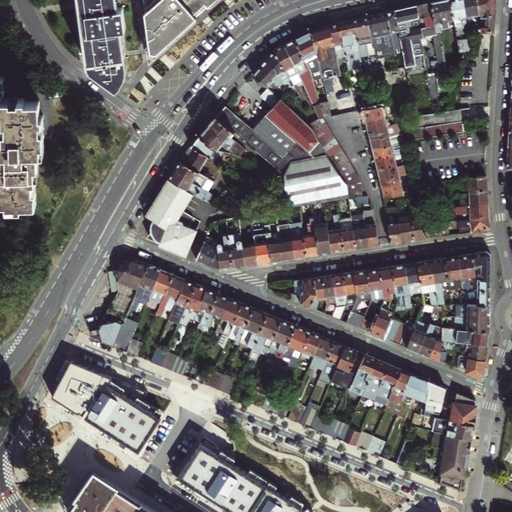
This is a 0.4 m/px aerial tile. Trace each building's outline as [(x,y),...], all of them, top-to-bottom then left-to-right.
[(88,62),(91,62),(125,57),(125,55),(121,29),(125,28),(122,7),(117,7),(116,0),(78,0),(86,50),(88,62)] [(143,0),(151,51),(152,55),(190,21),(212,1),(213,0),(143,0)] [(441,34),(440,26),(454,24),(449,0),(442,0),(440,0),(431,3),(437,34),(441,34)] [(449,0),(454,24),(459,50),(470,50),(470,39),(470,28),(465,0),(449,0)] [(465,0),(470,28),(480,30),(482,30),(481,20),(478,0),(465,0)] [(478,0),(481,20),(484,20),(484,12),(487,5),(487,0),(478,0)] [(484,12),(484,20),(495,20),(495,0),(487,0),(487,5),(484,12)] [(447,70),(441,34),(437,34),(431,3),(423,4),(416,6),(422,37),(421,37),(422,47),(427,46),(426,36),(433,35),(440,73),(447,72),(447,70)] [(414,57),(424,55),(422,47),(421,37),(422,37),(416,6),(411,7),(402,9),(395,10),(403,53),(406,67),(416,65),(414,57)] [(395,54),(403,53),(395,10),(391,11),(387,12),(394,46),(395,54)] [(382,13),(377,14),(387,67),(388,71),(398,68),(397,60),(390,62),(387,48),(394,46),(387,12),(382,13)] [(387,67),(377,14),(373,15),(367,17),(373,50),(375,49),(381,86),(385,85),(382,68),(387,67)] [(367,51),(373,50),(367,17),(359,18),(352,20),(354,32),(355,31),(358,44),(356,44),(358,59),(368,57),(367,51)] [(344,22),(338,23),(344,55),(346,55),(347,61),(345,62),(346,63),(351,88),(357,87),(353,65),(358,65),(358,67),(361,67),(360,64),(359,64),(358,59),(356,44),(358,44),(355,31),(354,32),(352,20),(344,22)] [(484,20),(481,20),(482,30),(486,30),(486,32),(490,32),(490,31),(494,31),(494,25),(495,20),(484,20)] [(344,55),(338,23),(334,24),(330,25),(337,59),(338,64),(342,64),(346,63),(345,62),(347,61),(346,55),(344,55)] [(320,29),(311,32),(322,79),(325,91),(333,89),(330,76),(340,74),(338,64),(337,59),(330,25),(320,29)] [(302,36),(295,39),(310,79),(313,78),(314,81),(322,79),(311,32),(302,36)] [(290,42),(285,44),(301,79),(312,103),(319,101),(310,79),(295,39),(290,42)] [(280,47),(275,49),(289,77),(290,77),(291,78),(298,89),(300,88),(296,82),(301,79),(285,44),(280,47)] [(268,57),(277,74),(283,84),(291,78),(290,77),(289,77),(275,49),(272,53),(268,57)] [(91,62),(88,62),(88,68),(116,89),(120,85),(124,79),(126,71),(126,66),(125,57),(91,62)] [(252,74),(267,88),(273,80),(279,87),(283,84),(277,74),(268,57),(261,65),(252,74)] [(0,106),(2,107),(2,123),(5,123),(5,130),(3,130),(3,138),(0,138),(0,201),(6,202),(6,205),(6,208),(15,208),(21,208),(21,205),(36,204),(36,189),(35,181),(35,175),(39,175),(38,166),(38,152),(45,152),(43,115),(40,115),(40,101),(25,100),(25,97),(2,98),(2,91),(5,91),(4,77),(0,76),(0,106)] [(265,115),(252,130),(224,107),(217,115),(231,127),(233,129),(285,173),(286,178),(289,206),(348,197),(347,191),(346,184),(342,178),(338,172),(335,167),(332,161),(328,155),(325,149),(322,143),(319,137),(316,131),(314,128),(306,122),(294,111),(288,106),(280,98),(265,115)] [(324,115),(330,114),(327,100),(319,101),(324,115)] [(319,101),(312,103),(318,117),(321,116),(324,115),(319,101)] [(363,113),(364,118),(385,116),(391,116),(392,125),(396,125),(395,118),(395,116),(388,105),(362,108),(363,113)] [(413,116),(415,126),(463,119),(463,115),(462,109),(413,116)] [(209,124),(200,135),(212,145),(228,151),(230,152),(232,147),(232,145),(221,139),(228,131),(231,127),(217,115),(209,124)] [(347,191),(348,197),(350,197),(355,197),(363,196),(362,184),(358,177),(321,116),(318,117),(312,119),(306,122),(314,128),(316,131),(319,137),(322,143),(325,149),(328,155),(332,161),(335,167),(338,172),(342,178),(346,184),(347,191)] [(385,116),(364,118),(365,123),(366,127),(386,125),(385,116)] [(463,119),(415,126),(416,138),(451,132),(465,130),(464,125),(463,119)] [(396,125),(392,125),(386,125),(366,127),(367,133),(369,138),(403,135),(401,129),(399,124),(396,125)] [(228,135),(230,133),(228,131),(221,139),(232,145),(232,147),(244,152),(246,149),(228,140),(231,138),(228,135)] [(209,154),(216,158),(221,152),(224,155),(228,151),(212,145),(200,135),(196,139),(191,145),(209,154)] [(370,143),(371,147),(392,145),(403,145),(403,148),(407,147),(405,140),(403,135),(369,138),(370,143)] [(169,178),(193,192),(210,202),(213,199),(212,196),(210,195),(211,193),(207,189),(213,180),(198,169),(209,154),(191,145),(180,161),(169,178)] [(372,153),(373,156),(400,154),(404,154),(403,151),(408,151),(407,147),(403,148),(403,145),(392,145),(371,147),(372,153)] [(244,152),(232,147),(230,152),(241,155),(244,152)] [(401,164),(375,166),(377,172),(378,177),(396,175),(400,175),(410,174),(409,164),(408,155),(408,152),(408,151),(403,151),(404,154),(405,164),(401,164)] [(374,161),(375,166),(401,164),(400,154),(373,156),(374,161)] [(285,173),(252,177),(252,182),(286,178),(285,173)] [(396,175),(378,177),(379,181),(380,186),(401,184),(407,184),(407,182),(410,182),(410,174),(400,175),(396,175)] [(462,183),(463,192),(473,191),(487,190),(487,183),(486,177),(468,178),(460,180),(450,181),(450,185),(462,183)] [(158,241),(158,243),(185,255),(195,229),(186,225),(189,221),(193,213),(183,207),(193,192),(169,178),(145,214),(152,219),(151,220),(150,222),(150,225),(149,229),(149,230),(150,232),(151,235),(152,236),(155,239),(158,241)] [(401,184),(380,186),(381,191),(383,196),(388,195),(394,195),(400,194),(410,193),(410,188),(410,182),(407,182),(407,184),(401,184)] [(464,197),(465,206),(475,204),(488,202),(487,196),(487,190),(473,191),(463,192),(458,193),(459,197),(464,197)] [(384,208),(390,243),(396,242),(402,241),(397,212),(394,195),(388,195),(388,199),(391,198),(392,207),(384,208)] [(461,220),(465,219),(472,218),(489,214),(488,209),(488,202),(475,204),(465,206),(455,207),(456,221),(461,220)] [(410,210),(414,240),(419,239),(426,238),(421,226),(420,219),(418,212),(415,203),(409,204),(410,210)] [(397,212),(402,241),(408,240),(414,240),(410,210),(397,212)] [(363,213),(368,246),(373,246),(378,245),(372,211),(367,211),(362,211),(363,213)] [(426,211),(418,212),(420,219),(421,226),(428,225),(426,211)] [(367,247),(368,246),(363,213),(352,214),(352,217),(355,248),(362,247),(367,247)] [(324,253),(331,252),(329,229),(327,214),(323,215),(324,221),(315,222),(318,254),(324,253)] [(329,229),(331,252),(337,251),(344,250),(340,218),(340,214),(334,214),(336,227),(329,229)] [(461,220),(462,233),(470,232),(490,227),(489,221),(489,214),(472,218),(465,219),(461,220)] [(304,233),(306,256),(313,255),(318,254),(315,222),(314,216),(311,216),(311,221),(308,221),(309,232),(304,233)] [(340,218),(344,250),(349,249),(355,248),(352,217),(340,218)] [(292,230),(294,258),(300,257),(306,256),(304,233),(302,220),(291,222),(291,228),(292,230)] [(266,227),(269,261),(277,260),(282,260),(278,228),(273,228),(272,222),(266,222),(266,227)] [(278,228),(282,260),(287,259),(294,258),(292,230),(291,228),(291,222),(278,223),(278,224),(278,228)] [(421,226),(426,238),(445,235),(444,222),(428,225),(421,226)] [(228,227),(232,268),(239,267),(245,266),(243,244),(242,240),(234,241),(233,234),(232,226),(228,226),(228,227)] [(216,236),(219,269),(226,268),(232,268),(228,227),(223,228),(224,241),(220,242),(220,236),(216,236)] [(256,243),(257,263),(264,262),(269,261),(266,227),(254,228),(256,243)] [(205,234),(196,259),(200,261),(204,263),(208,253),(207,253),(210,244),(210,236),(205,234)] [(208,253),(204,263),(212,266),(219,269),(216,236),(210,236),(210,244),(207,253),(208,253)] [(243,244),(245,266),(250,265),(257,263),(256,243),(243,244)] [(475,276),(476,280),(478,280),(490,280),(490,266),(490,254),(487,250),(471,253),(475,276)] [(465,290),(473,290),(472,284),(471,285),(469,276),(475,276),(471,253),(464,254),(458,254),(464,286),(465,290)] [(113,277),(116,281),(137,289),(148,264),(125,254),(122,255),(112,273),(113,277)] [(445,256),(447,277),(449,289),(464,286),(458,254),(452,255),(445,256)] [(431,258),(438,304),(444,304),(441,280),(439,278),(447,277),(445,256),(438,257),(431,258)] [(418,261),(423,290),(423,294),(431,293),(433,306),(438,307),(438,304),(431,258),(424,260),(418,261)] [(405,263),(411,293),(423,290),(418,261),(411,262),(405,263)] [(392,265),(396,294),(405,293),(407,307),(413,306),(411,293),(405,263),(400,263),(392,265)] [(137,289),(129,308),(142,312),(146,303),(161,269),(154,266),(148,264),(137,289)] [(384,301),(391,304),(390,295),(396,294),(392,265),(384,266),(377,267),(382,290),(383,298),(384,301)] [(368,269),(372,298),(372,299),(383,298),(382,290),(377,267),(373,268),(368,269)] [(161,269),(146,303),(158,308),(173,274),(167,271),(161,269)] [(352,310),(347,322),(360,328),(364,318),(365,316),(355,312),(359,303),(360,301),(361,300),(363,300),(372,298),(368,269),(360,270),(353,271),(357,297),(355,303),(352,310)] [(346,304),(355,303),(357,297),(353,271),(348,272),(342,273),(346,304)] [(332,274),(336,303),(336,305),(332,316),(339,319),(346,304),(342,273),(338,273),(332,274)] [(173,274),(158,308),(153,320),(159,322),(165,308),(171,311),(172,309),(185,279),(180,277),(173,274)] [(321,276),(325,300),(326,305),(325,307),(329,307),(330,303),(336,303),(332,274),(326,275),(321,276)] [(314,292),(310,307),(315,309),(317,301),(325,300),(321,276),(316,277),(312,277),(314,292)] [(292,294),(291,299),(310,307),(314,292),(312,277),(294,280),(294,285),(295,287),(294,290),(294,294),(292,294)] [(185,279),(172,309),(171,311),(167,319),(178,324),(178,323),(196,283),(191,281),(185,279)] [(490,280),(478,280),(477,290),(473,290),(465,290),(464,291),(464,296),(477,297),(477,304),(489,305),(489,291),(490,280)] [(129,308),(137,289),(116,281),(117,292),(114,295),(115,301),(110,302),(111,308),(107,309),(108,314),(102,315),(104,321),(98,322),(99,328),(96,328),(93,329),(90,334),(91,337),(112,346),(125,317),(129,308)] [(202,286),(196,283),(178,323),(183,325),(187,317),(193,319),(193,317),(207,288),(202,286)] [(202,328),(218,292),(211,290),(207,288),(193,317),(200,320),(198,326),(202,328)] [(215,319),(219,321),(229,297),(223,295),(218,292),(202,328),(198,337),(204,339),(214,314),(217,315),(215,319)] [(230,330),(242,303),(235,300),(229,297),(219,321),(216,328),(225,332),(220,343),(220,345),(221,347),(222,347),(226,339),(230,330)] [(375,323),(371,332),(378,335),(383,337),(391,317),(394,311),(389,308),(391,304),(384,301),(375,323)] [(237,346),(239,341),(254,307),(249,305),(242,303),(230,330),(236,332),(235,336),(236,336),(234,342),(233,344),(237,346)] [(455,317),(489,317),(489,310),(489,305),(477,304),(467,304),(463,304),(459,304),(457,304),(455,304),(454,317),(455,317)] [(251,350),(268,313),(261,311),(254,307),(239,341),(248,344),(246,348),(251,350)] [(267,352),(270,346),(281,319),(275,316),(268,313),(251,350),(246,362),(254,365),(259,353),(266,356),(267,352)] [(112,346),(125,351),(132,335),(137,322),(125,317),(112,346)] [(391,317),(383,337),(392,341),(399,325),(405,324),(405,323),(391,317)] [(454,329),(489,332),(489,324),(489,317),(455,317),(455,319),(455,322),(454,329)] [(375,323),(364,318),(360,328),(371,332),(375,323)] [(279,364),(295,325),(289,322),(281,319),(270,346),(267,352),(279,357),(276,364),(275,364),(273,369),(275,370),(272,374),(274,375),(279,364)] [(399,325),(392,341),(399,344),(409,321),(407,320),(405,323),(405,324),(399,325)] [(418,320),(416,324),(406,347),(411,349),(418,352),(429,325),(418,320)] [(416,324),(409,321),(399,344),(402,345),(406,347),(416,324)] [(430,322),(429,325),(418,352),(423,354),(429,357),(440,331),(437,330),(438,326),(430,322)] [(279,364),(296,364),(310,331),(303,328),(295,325),(279,364)] [(434,359),(440,361),(441,338),(442,327),(438,326),(437,330),(440,331),(429,357),(434,359)] [(442,327),(441,338),(465,341),(487,344),(487,339),(489,332),(454,329),(442,327)] [(226,339),(234,342),(236,336),(235,336),(236,332),(230,330),(226,339)] [(311,361),(322,336),(316,334),(310,331),(296,364),(294,369),(299,371),(304,358),(311,361)] [(125,351),(137,356),(143,341),(132,335),(125,351)] [(328,338),(322,336),(311,361),(309,366),(313,368),(314,366),(321,369),(334,341),(328,338)] [(329,383),(331,380),(345,346),(340,343),(334,341),(321,369),(318,378),(329,383)] [(467,356),(484,359),(485,352),(487,344),(465,341),(464,349),(468,349),(467,356)] [(343,385),(358,351),(352,349),(345,346),(331,380),(343,385)] [(159,365),(166,351),(155,347),(149,361),(159,365)] [(159,365),(170,370),(177,356),(166,351),(159,365)] [(362,394),(377,359),(370,356),(364,354),(349,388),(362,394)] [(170,370),(182,375),(188,361),(177,356),(170,370)] [(465,372),(476,377),(482,372),(483,366),(484,359),(467,356),(465,372)] [(373,400),(389,364),(384,362),(377,359),(362,394),(361,395),(373,400)] [(87,418),(140,453),(163,418),(143,405),(149,392),(73,360),(53,397),(80,414),(81,413),(85,415),(88,417),(87,418)] [(182,375),(193,379),(200,364),(189,360),(188,361),(182,375)] [(389,364),(373,400),(385,405),(400,369),(394,366),(389,364)] [(396,415),(399,416),(401,409),(402,396),(403,391),(403,390),(410,373),(405,371),(400,369),(385,405),(384,409),(396,415)] [(218,389),(224,375),(212,370),(206,385),(218,389)] [(403,391),(426,400),(428,380),(418,376),(410,373),(403,390),(403,391)] [(231,395),(238,381),(224,375),(218,389),(231,395)] [(435,407),(426,405),(426,406),(425,411),(438,413),(445,387),(437,384),(428,380),(426,400),(436,404),(435,407)] [(247,402),(261,407),(265,396),(266,394),(252,388),(247,402)] [(402,396),(426,406),(426,405),(426,400),(403,391),(402,396)] [(448,418),(474,425),(475,415),(472,414),(473,409),(474,399),(456,392),(453,406),(450,405),(448,418)] [(275,413),(283,416),(291,398),(284,394),(280,402),(275,413)] [(261,407),(275,413),(280,402),(265,396),(261,407)] [(287,418),(297,423),(304,407),(299,404),(300,403),(295,400),(287,418)] [(297,423),(309,427),(315,414),(318,407),(307,401),(304,407),(297,423)] [(309,427),(325,434),(331,420),(315,414),(309,427)] [(435,431),(471,439),(472,432),(474,425),(448,418),(436,415),(433,430),(435,431)] [(328,435),(341,441),(347,428),(351,419),(342,416),(340,421),(335,419),(328,435)] [(341,441),(353,446),(359,433),(347,428),(341,441)] [(359,433),(353,446),(365,451),(372,435),(360,430),(359,433)] [(435,447),(467,452),(468,448),(470,449),(470,444),(471,439),(435,431),(432,447),(435,447)] [(365,451),(379,456),(385,441),(372,435),(365,451)] [(395,463),(403,466),(413,442),(405,439),(395,463)] [(203,443),(180,478),(192,485),(233,511),(306,511),(306,510),(304,509),(234,463),(203,443)] [(444,460),(441,482),(460,490),(464,468),(467,469),(468,461),(469,454),(467,454),(467,452),(435,447),(434,458),(444,460)] [(156,511),(153,510),(95,472),(69,510),(70,511),(156,511)]
